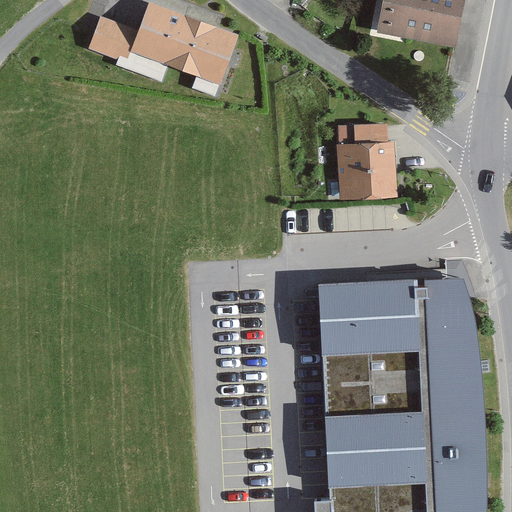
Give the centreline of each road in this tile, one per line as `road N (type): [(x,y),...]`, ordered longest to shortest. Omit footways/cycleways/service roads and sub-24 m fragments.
road 1 (residential): [(244,0),(483,153)]
road 2 (residential): [(483,153),(511,307)]
road 3 (residential): [(508,0),(483,153)]
